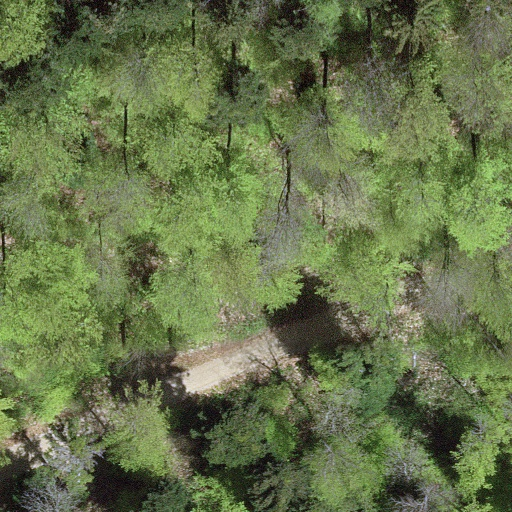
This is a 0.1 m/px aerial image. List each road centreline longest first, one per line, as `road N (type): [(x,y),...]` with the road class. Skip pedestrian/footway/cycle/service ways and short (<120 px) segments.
road 1 (track): [(511,265),(380,302),(0,453)]
road 2 (track): [(380,302),(270,272),(0,232)]
